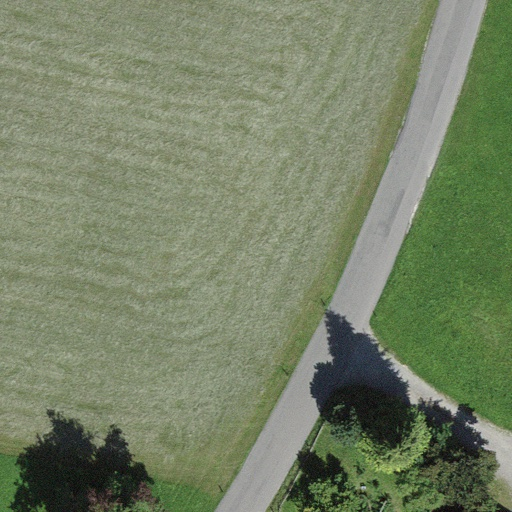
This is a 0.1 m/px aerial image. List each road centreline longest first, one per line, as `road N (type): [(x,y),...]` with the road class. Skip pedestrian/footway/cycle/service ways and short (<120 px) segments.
road 1 (unclassified): [(238,511),(334,345),(394,204),(464,0)]
road 2 (track): [(511,444),(334,345)]
